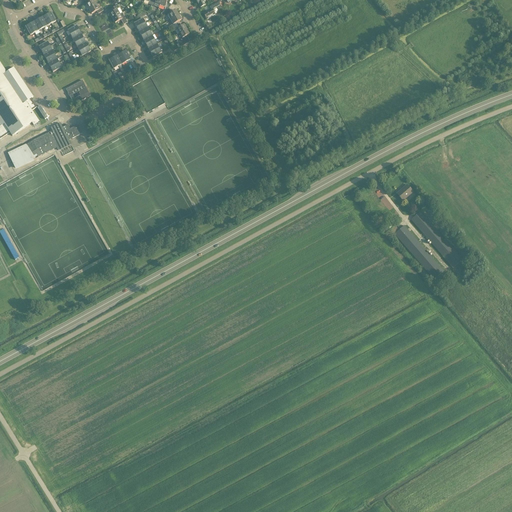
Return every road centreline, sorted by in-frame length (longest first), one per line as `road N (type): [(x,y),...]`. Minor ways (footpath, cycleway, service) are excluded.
road 1 (trunk): [(511,95),(385,150),(0,362)]
road 2 (unclassified): [(511,107),(376,169),(0,374)]
road 3 (residential): [(147,65),(132,37),(102,49),(84,14),(56,0)]
